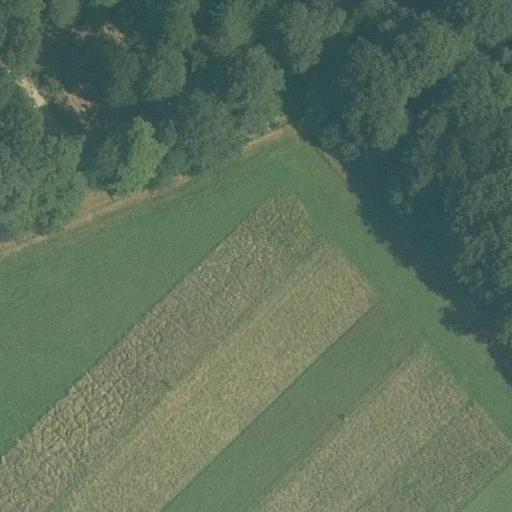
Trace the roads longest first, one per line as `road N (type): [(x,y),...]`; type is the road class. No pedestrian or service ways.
road 1 (track): [(9,179),(160,131),(251,64),(315,0)]
road 2 (track): [(315,0),(511,226)]
